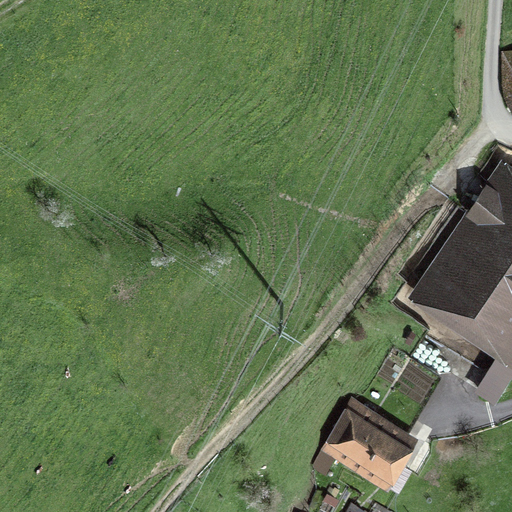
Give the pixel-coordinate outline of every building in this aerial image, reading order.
[(511,83),(511,50),(503,52),(506,84),(511,83)] [(511,221),(503,220),(492,239),(458,297),(455,302),(511,341),(511,221)] [(458,297),(492,239),(465,224),(432,281),(458,297)] [(511,362),(511,356),(503,348),(469,385),(481,396),(511,362)] [(411,357),(378,414),(405,430),(438,372),(411,357)] [(335,456),(377,478),(381,471),(384,472),(404,438),(346,407),(322,449),(313,468),(326,475),(335,456)] [(363,510),(352,503),(346,511),(365,511),(363,510)]
